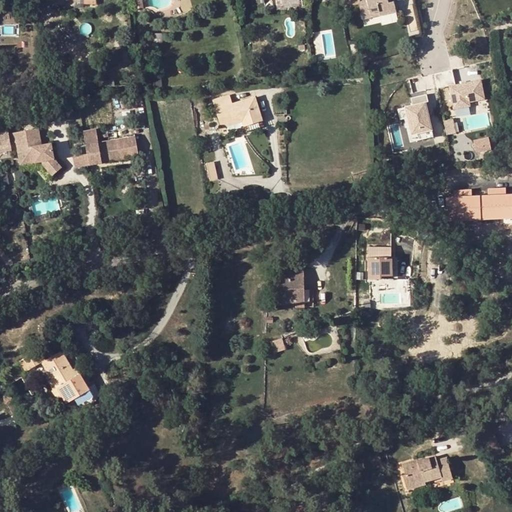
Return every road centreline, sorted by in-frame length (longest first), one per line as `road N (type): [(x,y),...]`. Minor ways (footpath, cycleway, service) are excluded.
road 1 (residential): [(511,279),(407,221),(364,208),(269,237),(108,258),(0,296)]
road 2 (residential): [(511,373),(375,417),(337,461),(260,511)]
road 3 (unknown): [(108,258),(55,123)]
